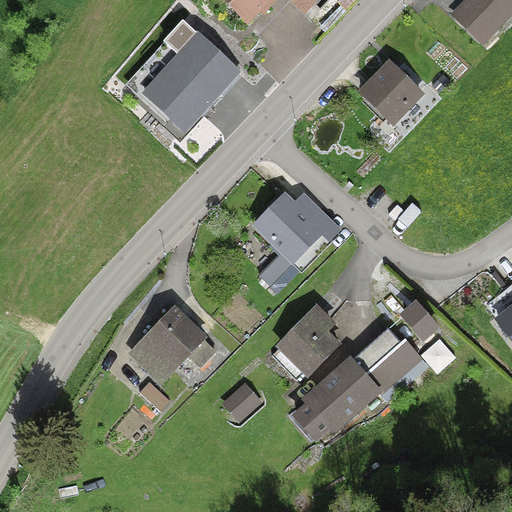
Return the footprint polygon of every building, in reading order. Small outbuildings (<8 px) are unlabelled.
[(272,0),(222,0),(245,22),(258,8),(262,11),(272,0)] [(290,0),(303,12),(313,0),(290,0)] [(511,8),(511,0),(471,0),(470,2),(495,26),(511,8)] [(480,42),(495,26),(470,2),(455,18),(480,42)] [(182,132),(235,74),(181,24),(161,45),(167,49),(132,87),(182,132)] [(388,125),(418,94),(390,67),(360,98),(388,125)] [(300,271),(326,244),(300,217),(304,213),(298,207),(294,212),(281,199),(254,227),(282,253),(257,278),(268,289),(292,264),(300,271)] [(511,306),(497,318),(511,337),(511,306)] [(201,342),(202,342),(190,330),(194,326),(189,321),(185,325),(171,312),(130,356),(146,371),(162,356),(175,369),(186,358),(197,369),(212,353),(201,342)] [(307,376),(334,348),(320,334),(328,327),(314,313),(279,348),(307,376)] [(331,433),(375,394),(349,364),(304,403),(308,407),(295,418),(315,440),(328,429),(331,433)] [(158,413),(168,403),(147,384),(138,395),(158,413)] [(237,421),(252,408),(238,393),(223,406),(237,421)]
